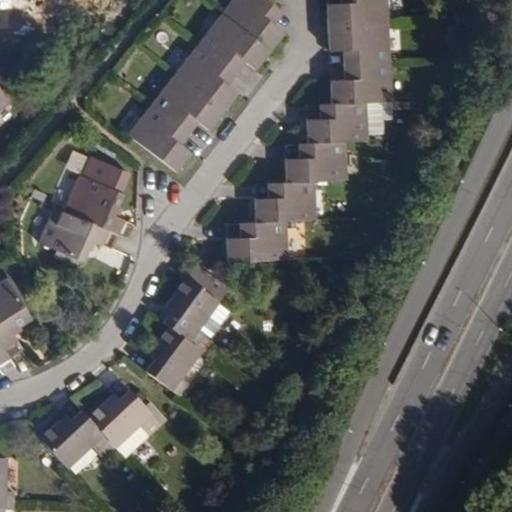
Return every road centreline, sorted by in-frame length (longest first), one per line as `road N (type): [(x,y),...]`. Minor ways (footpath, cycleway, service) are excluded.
road 1 (residential): [(0,395),(78,366),(118,325),(182,206),(306,51),(304,0)]
road 2 (primary): [(511,99),(349,447),(328,511)]
road 3 (primary): [(511,183),(348,511)]
road 4 (primary): [(394,511),(511,269)]
road 5 (primary): [(406,511),(511,364)]
